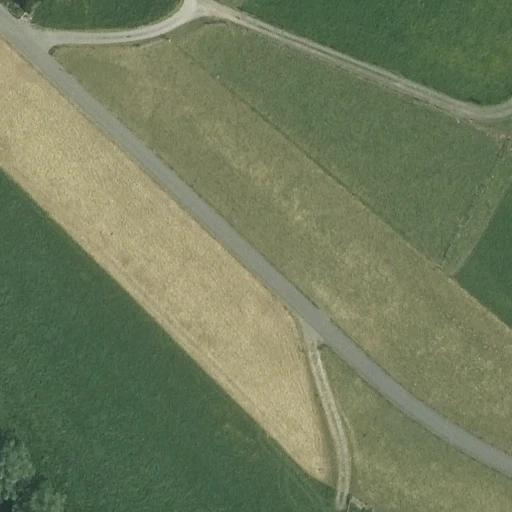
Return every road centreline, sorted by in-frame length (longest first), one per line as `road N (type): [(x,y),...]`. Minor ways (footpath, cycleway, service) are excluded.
road 1 (track): [(511,109),(484,117),(439,105),(201,0)]
road 2 (track): [(19,26),(105,34),(159,28),(207,4)]
